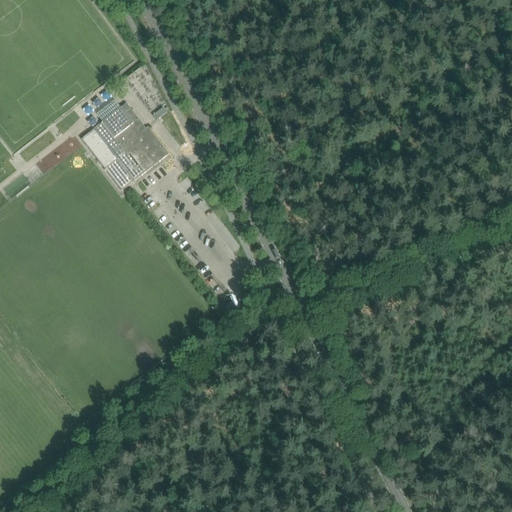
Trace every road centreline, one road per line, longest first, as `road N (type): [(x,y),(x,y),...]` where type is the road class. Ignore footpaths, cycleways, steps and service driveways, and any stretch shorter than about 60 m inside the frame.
road 1 (tertiary): [(402,511),(141,0)]
road 2 (track): [(299,310),(511,218)]
